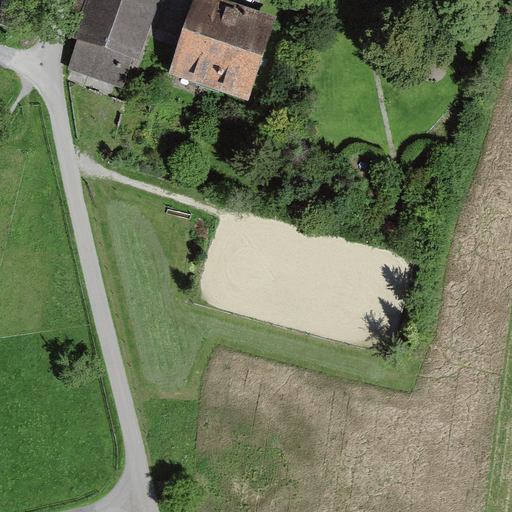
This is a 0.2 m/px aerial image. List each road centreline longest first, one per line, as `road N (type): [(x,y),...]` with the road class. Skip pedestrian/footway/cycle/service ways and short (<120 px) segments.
road 1 (residential): [(63,0),(48,69),(93,292),(149,504)]
road 2 (track): [(0,53),(48,69),(0,133)]
